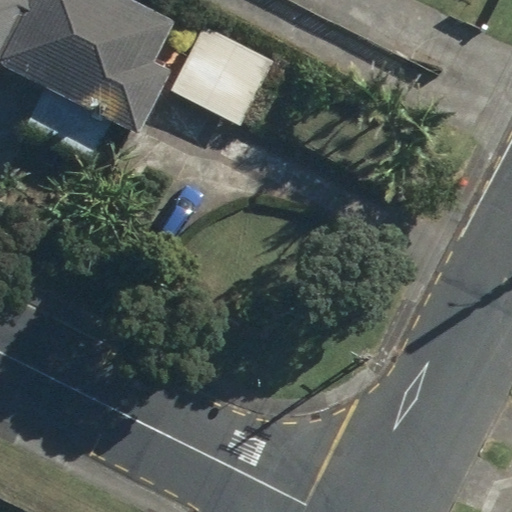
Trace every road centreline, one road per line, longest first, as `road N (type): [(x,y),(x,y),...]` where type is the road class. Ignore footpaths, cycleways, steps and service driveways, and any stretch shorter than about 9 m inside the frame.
road 1 (residential): [(0,349),(322,511)]
road 2 (secondary): [(511,257),(381,511)]
